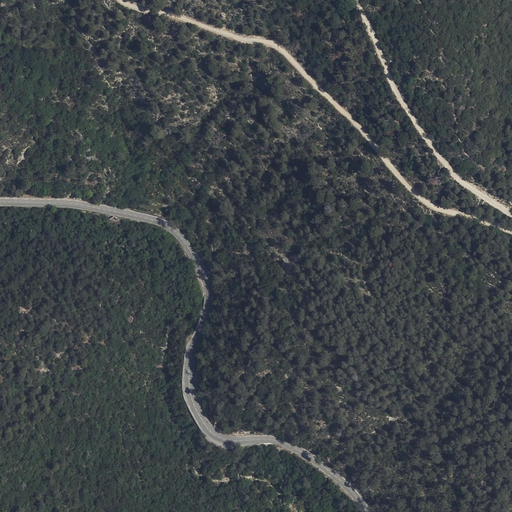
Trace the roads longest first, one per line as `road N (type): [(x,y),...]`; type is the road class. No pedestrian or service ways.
road 1 (tertiary): [(364,511),(318,462),(280,441),(226,441),(206,432),(186,386),(207,290),(172,228),(99,207),(0,201)]
road 2 (track): [(511,232),(431,208),(293,58),(265,40),(199,29),(132,0)]
road 3 (track): [(357,0),(414,115),(457,174),(511,212)]
